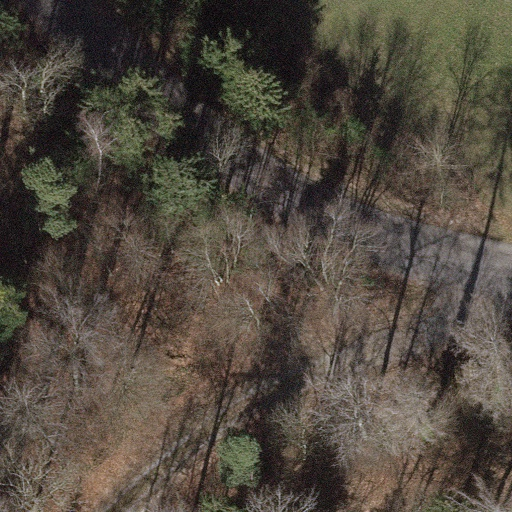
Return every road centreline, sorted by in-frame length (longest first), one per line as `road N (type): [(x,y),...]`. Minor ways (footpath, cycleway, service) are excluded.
road 1 (residential): [(63,0),(163,99),(281,174),(426,230),(511,248)]
road 2 (track): [(511,287),(295,355),(95,511)]
